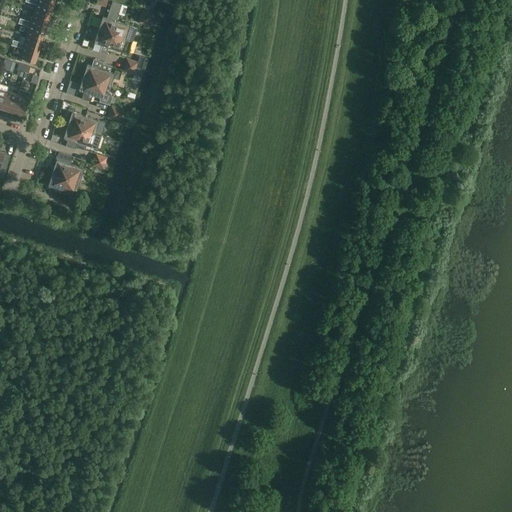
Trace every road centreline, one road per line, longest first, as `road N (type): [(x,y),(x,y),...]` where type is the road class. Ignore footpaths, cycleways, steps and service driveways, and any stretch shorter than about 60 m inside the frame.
road 1 (track): [(461,0),(301,511)]
road 2 (track): [(253,0),(193,270),(118,511)]
road 3 (residential): [(81,0),(37,141)]
